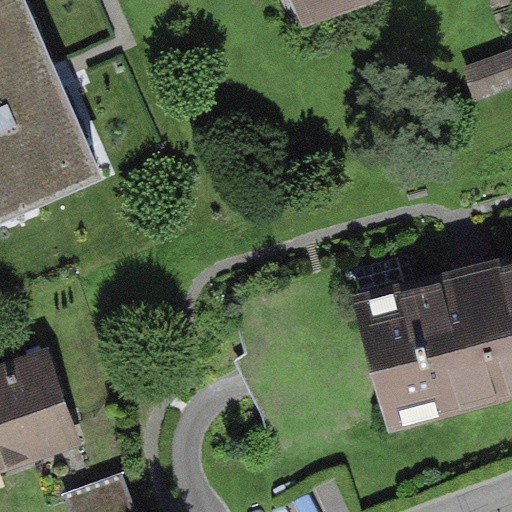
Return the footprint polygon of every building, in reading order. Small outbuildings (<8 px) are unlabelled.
[(19,0),(0,0),(0,233),(104,187),(19,0)] [(294,0),(307,29),(372,0),(294,0)] [(511,258),(398,289),(404,309),(370,318),(392,399),(438,387),(443,406),(511,387),(511,258)] [(61,349),(0,370),(0,463),(90,431),(61,349)] [(144,511),(132,476),(83,493),(89,511),(144,511)]
